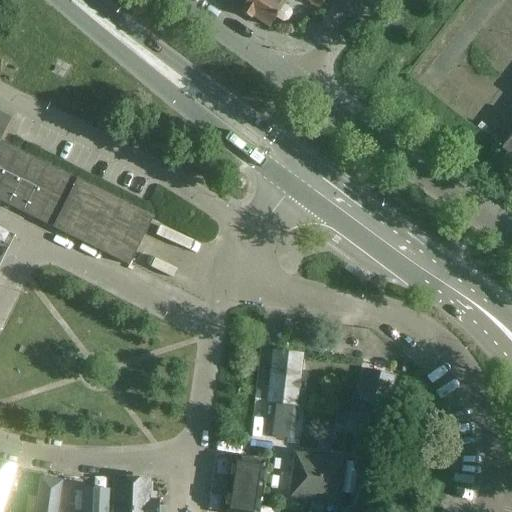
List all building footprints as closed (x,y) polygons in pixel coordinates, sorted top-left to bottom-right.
[(252,18),(269,28),(275,19),(282,23),(287,22),(291,15),(290,9),(283,6),(284,5),(276,0),(247,0),(239,13),(250,21),(252,18)] [(306,0),(319,9),(325,0),(306,0)] [(128,266),(129,265),(152,219),(152,218),(75,179),(0,142),(0,140),(11,118),(0,112),(0,202),(128,266)] [(511,159),(511,135),(501,150),(511,159)] [(272,352),(267,402),(269,403),(270,403),(296,406),(301,356),(272,352)] [(380,426),(392,379),(365,372),(353,419),(380,426)] [(270,403),(266,436),(292,439),(293,429),(294,418),(296,406),(270,403)] [(362,426),(356,449),(381,456),(387,433),(387,432),(386,432),(362,426)] [(295,455),(288,499),(337,506),(343,462),(295,455)] [(362,455),(347,511),(366,511),(380,460),(362,455)] [(232,458),(223,511),(257,511),(265,463),(232,458)] [(0,511),(4,511),(16,469),(5,466),(0,464),(0,511)] [(28,499),(26,511),(56,511),(61,482),(40,479),(37,500),(28,499)] [(147,481),(123,480),(115,480),(113,511),(155,511),(156,503),(146,502),(147,481)] [(83,491),(81,511),(105,511),(107,492),(83,491)]
